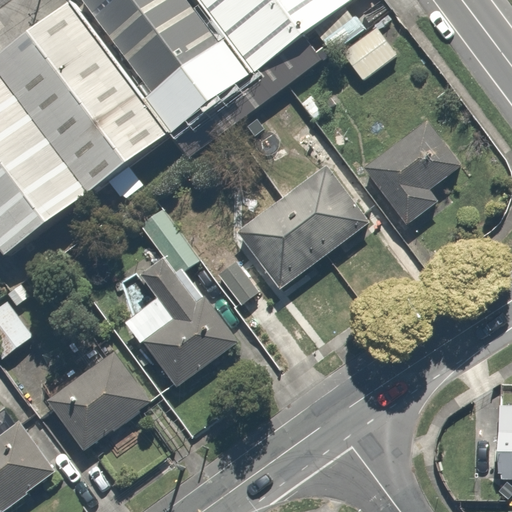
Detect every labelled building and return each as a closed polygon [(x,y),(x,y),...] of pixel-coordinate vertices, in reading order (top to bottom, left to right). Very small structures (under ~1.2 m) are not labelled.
[(156,0),(59,0),(56,3),(154,130),(219,80),(156,0)] [(156,0),(219,80),(323,0),(156,0)] [(0,245),(145,135),(42,2),(0,34),(0,245)] [(238,123),(336,50),(361,84),(394,59),(363,18),(352,3),(348,6),(304,39),(251,79),(222,101),(238,123)] [(460,160),(427,122),(363,178),(405,226),(432,203),(423,192),(460,160)] [(367,220),(327,168),(236,237),(277,290),(367,220)] [(200,261),(160,212),(137,231),(157,257),(133,277),(152,300),(120,326),(177,395),(243,341),(187,272),(200,261)] [(311,358),(240,266),(213,287),(284,379),(311,358)] [(8,298),(0,304),(0,339),(13,356),(38,335),(8,298)] [(158,405),(117,352),(43,410),(84,463),(158,405)] [(511,401),(499,401),(496,478),(511,479),(511,401)] [(0,509),(52,470),(20,426),(0,441),(0,509)]
